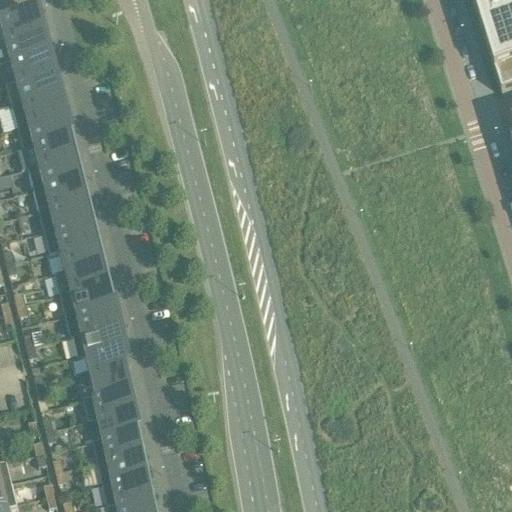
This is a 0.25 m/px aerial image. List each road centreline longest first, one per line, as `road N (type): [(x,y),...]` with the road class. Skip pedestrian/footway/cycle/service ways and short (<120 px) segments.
road 1 (motorway): [(159,0),(269,380),(296,511)]
road 2 (motorway): [(248,0),(347,345),(378,511)]
road 3 (residential): [(54,0),(181,511)]
road 4 (motorway): [(467,511),(433,330),(342,0)]
road 5 (secondary): [(140,0),(266,511)]
road 6 (secondary): [(319,511),(285,327),(196,0)]
road 7 (motorway): [(511,347),(421,0)]
road 8 (residential): [(436,0),(511,239)]
